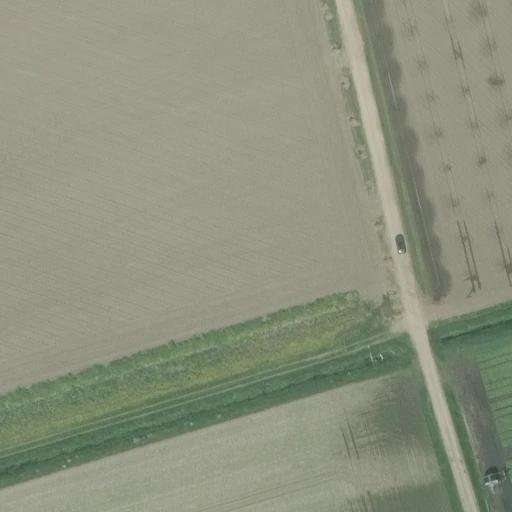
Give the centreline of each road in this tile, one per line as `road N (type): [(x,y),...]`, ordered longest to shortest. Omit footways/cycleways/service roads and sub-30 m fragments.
road 1 (track): [(0,456),(415,330)]
road 2 (track): [(337,0),(415,330)]
road 3 (track): [(415,330),(469,511)]
